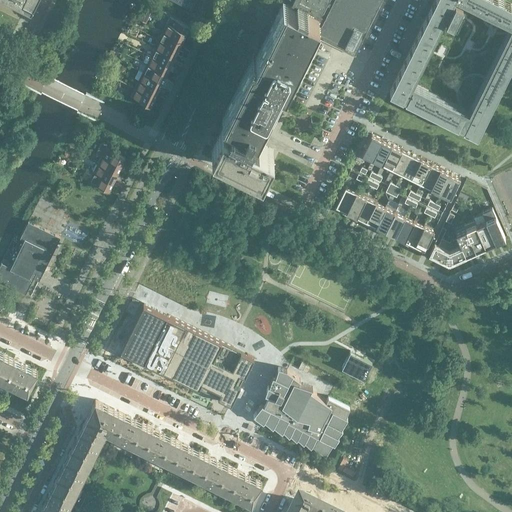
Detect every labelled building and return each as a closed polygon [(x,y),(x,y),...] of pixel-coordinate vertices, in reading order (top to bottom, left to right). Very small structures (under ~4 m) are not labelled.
[(171,0),(191,10),(195,0),(200,0),(203,1),(203,0),(171,0)] [(279,86),(285,89),(312,35),(313,33),(316,34),(316,36),(355,56),(379,7),(382,0),(293,0),(291,6),(286,4),(283,2),(254,60),(251,58),(222,118),(225,119),(230,122),(240,127),(239,128),(244,130),(250,133),(251,132),(257,135),(277,94),(276,93),(279,86)] [(458,125),(457,127),(462,129),(463,128),(477,135),(511,63),(511,4),(502,0),(434,0),(433,2),(430,0),(428,0),(429,0),(423,12),(427,15),(389,91),(402,98),(403,97),(405,98),(405,99),(458,125)] [(186,33),(167,23),(163,31),(182,41),(186,33)] [(182,41),(163,31),(159,39),(178,49),(182,41)] [(178,49),(159,39),(155,47),(174,57),(178,49)] [(174,57),(155,47),(151,56),(170,65),(174,57)] [(170,65),(151,56),(147,64),(166,73),(170,65)] [(166,73),(147,64),(143,72),(162,81),(166,73)] [(162,81),(143,72),(139,80),(158,89),(162,81)] [(158,89),(139,80),(135,88),(154,97),(158,89)] [(154,97),(135,88),(131,96),(150,106),(154,97)] [(273,150),(242,134),(244,130),(239,128),(240,127),(230,122),(228,127),(223,125),(211,148),(225,155),(262,173),(273,150)] [(372,159),(382,139),(371,134),(362,152),(362,153),(372,159)] [(382,163),(392,144),(382,139),(372,159),(382,163)] [(125,157),(106,147),(107,145),(101,142),(96,153),(102,156),(102,155),(121,165),(125,157)] [(392,168),(401,149),(392,144),(382,163),(391,168),(392,168)] [(401,173),(411,154),(401,149),(392,168),(391,168),(390,170),(391,170),(400,175),(401,175),(402,173),(401,173)] [(411,178),(421,159),(411,154),(401,173),(402,173),(411,178)] [(102,155),(102,156),(97,164),(117,173),(121,165),(102,155)] [(421,183),(430,163),(421,159),(411,178),(421,183)] [(430,187),(440,168),(434,165),(432,164),(430,163),(421,183),(430,187)] [(115,177),(117,173),(97,164),(93,172),(123,186),(125,183),(119,180),(115,177)] [(277,170),(272,168),(267,176),(273,179),(277,170)] [(440,192),(450,173),(440,168),(430,187),(428,192),(438,196),(438,197),(441,192),(440,192)] [(123,186),(93,172),(89,180),(109,190),(111,185),(115,187),(116,187),(121,190),(123,186)] [(450,197),(460,178),(455,175),(450,173),(440,192),(441,192),(450,197)] [(356,192),(345,187),(345,188),(336,206),(346,211),(356,192)] [(356,216),(367,195),(357,190),(356,192),(346,211),(356,216)] [(469,196),(460,191),(458,196),(467,200),(469,196)] [(375,201),(376,202),(377,199),(376,199),(367,195),(356,216),(366,221),(375,201)] [(385,206),(376,202),(375,201),(366,221),(375,225),(385,206)] [(395,211),(396,209),(386,204),(385,206),(375,225),(385,230),(395,211)] [(492,207),(482,212),(495,241),(505,237),(492,207)] [(395,235),(404,216),(395,211),(385,230),(395,235)] [(495,241),(482,212),(472,216),(474,220),(485,245),(495,241)] [(405,240),(414,221),(404,216),(395,235),(405,240)] [(485,245),(474,220),(464,224),(475,250),(485,245)] [(41,276),(60,237),(28,221),(20,238),(25,240),(12,267),(1,262),(0,264),(0,281),(26,294),(36,273),(41,276)] [(424,225),(423,225),(414,221),(405,240),(414,245),(424,225)] [(424,250),(435,228),(425,223),(424,223),(423,225),(424,225),(414,245),(424,250)] [(475,250),(464,224),(454,229),(457,237),(458,237),(465,254),(475,250)] [(458,237),(457,237),(449,241),(442,237),(441,239),(438,245),(434,243),(430,252),(448,261),(449,262),(465,254),(458,237)] [(144,303),(121,349),(150,363),(150,364),(210,393),(211,393),(231,403),(239,386),(240,386),(254,357),(247,354),(247,355),(233,348),(233,347),(169,316),(144,303)] [(352,350),(344,366),(366,377),(374,361),(352,350)] [(0,374),(9,357),(0,352),(0,374)] [(0,378),(27,392),(38,371),(9,357),(0,374),(0,378)] [(262,404),(253,415),(263,422),(264,420),(272,427),(274,425),(282,431),(283,430),(286,432),(285,433),(294,440),(295,440),(298,437),(303,442),(305,440),(310,446),(312,444),(325,453),(332,443),(334,444),(339,436),(338,435),(342,428),(341,427),(348,417),(346,416),(346,415),(348,411),(350,406),(322,393),(320,396),(318,395),(311,389),(312,387),(313,387),(299,383),(300,380),(301,379),(287,369),(278,367),(275,377),(272,376),(269,386),(268,385),(265,394),(270,396),(265,405),(262,404)] [(108,433),(119,412),(95,400),(85,421),(106,432),(106,431),(108,433)] [(137,447),(147,426),(119,412),(108,433),(137,447)] [(91,460),(106,432),(85,421),(70,450),(91,460)] [(165,461),(176,440),(147,426),(137,447),(165,461)] [(194,475),(204,454),(176,440),(165,461),(194,475)] [(77,489),(91,460),(70,450),(56,478),(77,489)] [(222,489),(233,468),(204,454),(194,475),(222,489)] [(251,503),(262,482),(233,468),(222,489),(251,503)] [(52,511),(65,511),(77,489),(56,478),(42,507),(52,511)] [(321,511),(298,500),(291,511),(321,511)]
